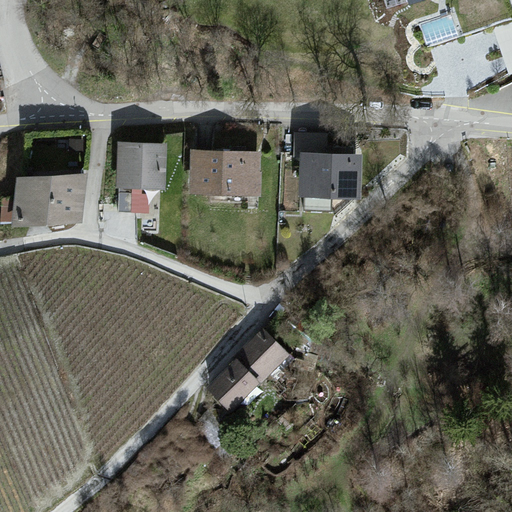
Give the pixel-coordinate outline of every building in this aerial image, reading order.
[(511,19),(489,28),(505,71),(511,68),(511,19)] [(162,140),(113,138),(112,184),(161,186),(162,140)] [(255,147),(188,145),(186,188),(253,191),(255,147)] [(356,149),(296,148),(295,191),(355,193),(356,149)] [(83,167),(12,171),(8,215),(78,221),(83,167)] [(258,328),(205,382),(232,408),(285,354),(258,328)]
